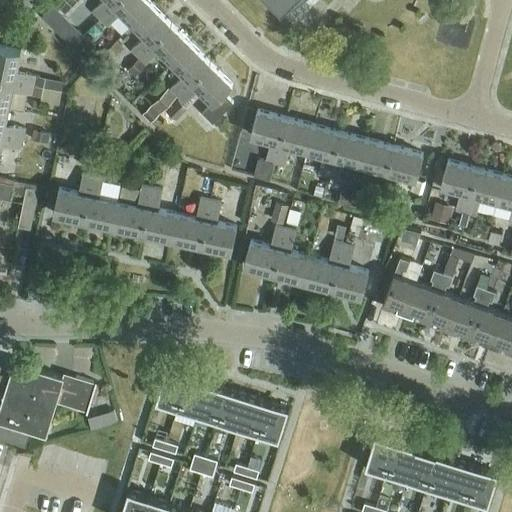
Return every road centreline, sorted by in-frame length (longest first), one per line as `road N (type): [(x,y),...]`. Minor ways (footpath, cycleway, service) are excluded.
road 1 (residential): [(511,417),(356,360),(250,337),(0,325)]
road 2 (residential): [(203,0),(280,67),(471,118)]
road 3 (residential): [(471,118),(507,0)]
